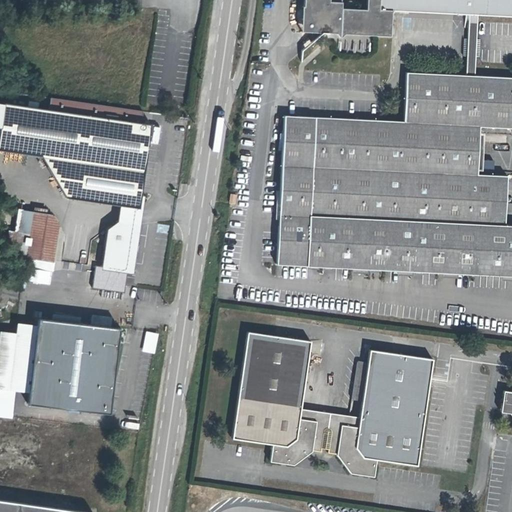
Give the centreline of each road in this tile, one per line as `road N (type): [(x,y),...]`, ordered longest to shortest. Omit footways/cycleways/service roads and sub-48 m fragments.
road 1 (primary): [(230,0),(156,511)]
road 2 (unknown): [(202,456),(444,489),(480,474),(492,431)]
road 3 (unknown): [(274,71),(314,95),(353,100),(410,40),(460,19)]
